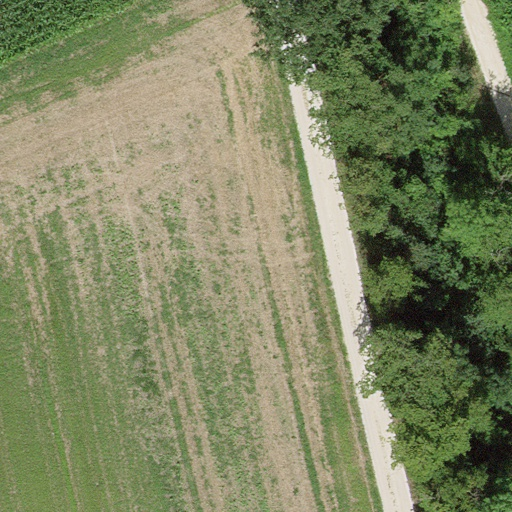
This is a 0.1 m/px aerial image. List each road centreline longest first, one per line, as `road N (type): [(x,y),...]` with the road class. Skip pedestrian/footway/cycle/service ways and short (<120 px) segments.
road 1 (track): [(282,0),(395,511)]
road 2 (track): [(511,116),(464,0)]
